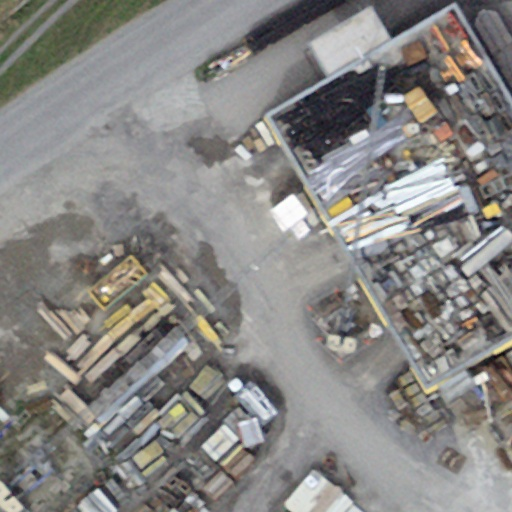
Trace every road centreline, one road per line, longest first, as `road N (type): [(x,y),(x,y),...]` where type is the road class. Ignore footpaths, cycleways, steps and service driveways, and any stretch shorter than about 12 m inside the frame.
road 1 (unknown): [(103,91),(423,444)]
road 2 (tertiary): [(0,158),(250,0)]
